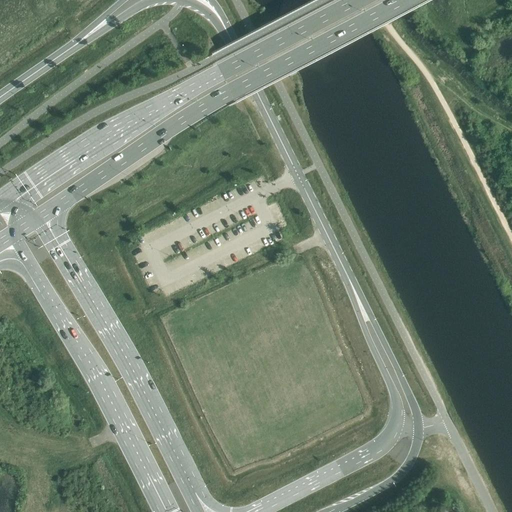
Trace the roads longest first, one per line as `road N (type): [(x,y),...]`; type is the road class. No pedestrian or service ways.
road 1 (residential): [(448,422),(235,0)]
road 2 (secondary): [(39,216),(230,91),(404,0)]
road 3 (secondary): [(359,0),(113,128),(4,200)]
road 4 (secondary): [(204,511),(126,357),(39,216)]
road 5 (secondary): [(10,236),(96,374),(166,511)]
road 6 (unclassified): [(230,35),(347,274)]
road 7 (unclassified): [(418,427),(347,274)]
road 8 (unclassified): [(395,424),(367,454),(259,511)]
road 9 (unclassified): [(347,274),(394,391),(395,424)]
road 10 (unclassified): [(334,511),(404,470),(418,427)]
